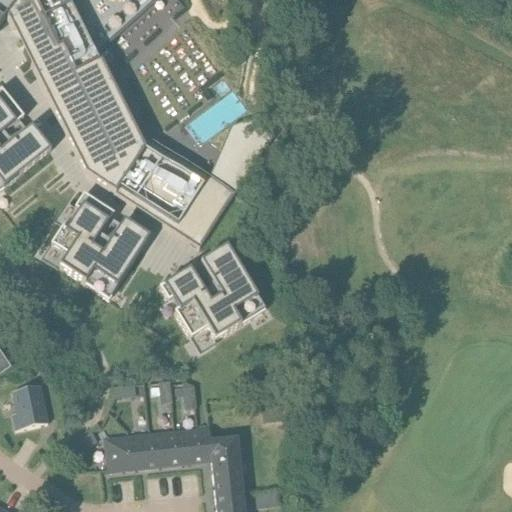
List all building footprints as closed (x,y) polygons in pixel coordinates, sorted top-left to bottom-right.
[(0,0),(0,29),(6,22),(14,40),(85,180),(198,254),(228,209),(231,204),(233,202),(235,199),(270,146),(254,124),(253,125),(231,131),(213,172),(211,176),(209,182),(133,131),(98,63),(159,8),(151,0),(8,0),(4,4),(0,0)] [(0,195),(49,157),(30,133),(0,156),(0,140),(22,123),(0,95),(0,195)] [(91,253),(112,220),(83,200),(74,214),(78,216),(65,236),(61,233),(50,250),(66,260),(58,272),(108,305),(148,243),(123,226),(101,259),(91,253)] [(240,227),(224,217),(215,233),(231,243),(240,227)] [(220,302),(209,308),(189,274),(158,293),(167,307),(171,305),(178,315),(173,318),(190,344),(206,334),(213,346),(264,315),(225,252),(199,268),(220,302)] [(12,396),(12,400),(16,417),(11,418),(15,435),(47,428),(39,390),(12,396)] [(198,435),(174,438),(178,469),(201,467),(198,435)] [(151,440),(155,471),(178,469),(174,438),(151,440)] [(151,440),(128,443),(132,474),(155,471),(151,440)] [(109,476),(132,474),(128,443),(127,443),(105,445),(109,476)] [(214,501),(242,498),(237,453),(236,443),(234,443),(218,444),(208,445),(214,501)] [(214,501),(215,511),(243,511),(242,498),(214,501)]
